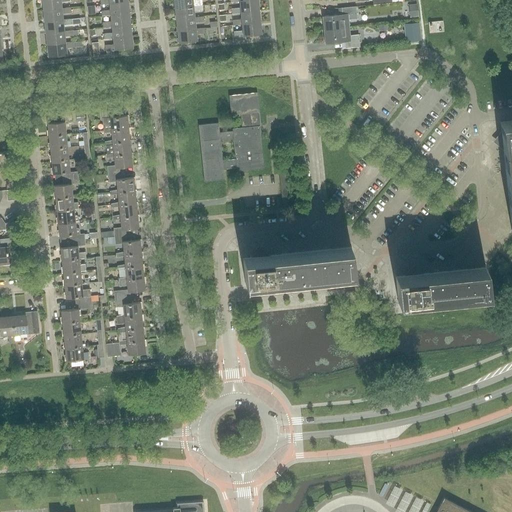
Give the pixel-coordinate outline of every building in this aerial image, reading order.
[(70,0),(42,0),(43,10),(62,8),(61,2),(70,1),(70,0)] [(259,11),(258,0),(252,0),(240,1),(240,8),(231,9),(232,14),(241,13),(259,11)] [(129,13),(128,1),(110,3),(110,4),(110,10),(101,11),(102,16),(111,15),(129,13)] [(417,4),(410,5),(411,17),(418,16),(417,4)] [(202,5),(193,6),(194,6),(175,8),(176,19),(195,17),(194,11),(203,10),(202,5)] [(322,16),(324,30),(349,27),(348,19),(357,19),(356,6),(341,8),(342,14),(322,16)] [(71,7),(62,8),(43,10),(45,22),(63,20),(63,19),(62,13),(71,12),(71,7)] [(261,22),(259,11),(241,13),(242,19),(233,20),(233,25),(242,24),(261,22)] [(131,24),(129,13),(111,15),(112,21),(103,22),(103,27),(112,27),(112,26),(131,24)] [(204,16),(195,17),(176,19),(177,31),(196,29),(195,22),(204,21),(204,16)] [(72,18),(63,19),(63,20),(45,22),(46,33),(64,31),(64,25),(73,24),(72,18)] [(428,22),(430,33),(444,31),(443,21),(428,22)] [(262,34),(261,22),(242,24),(243,31),(234,32),(234,37),(262,34)] [(132,36),(131,24),(112,26),(112,27),(113,33),(104,34),(104,39),(113,38),(132,36)] [(421,40),(420,26),(410,27),(411,41),(421,40)] [(350,35),(349,27),(324,30),(325,43),(345,41),(345,48),(360,47),(359,34),(350,35)] [(205,28),(196,29),(177,31),(179,43),(197,41),(196,34),(205,33),(205,28)] [(65,36),(74,35),(73,30),(64,31),(46,33),(47,44),(65,43),(65,42),(65,36)] [(133,48),(132,36),(113,38),(114,44),(105,45),(106,54),(114,54),(113,50),(133,48)] [(66,48),(75,47),(74,41),(65,42),(65,43),(47,44),(48,56),(67,54),(66,48)] [(224,179),(223,170),(237,168),(237,171),(264,168),(260,126),(261,125),(257,92),(229,95),(231,115),(241,114),(242,127),(232,128),(233,131),(219,132),(218,123),(198,125),(204,181),(224,179)] [(77,121),(86,120),(85,110),(76,111),(77,121)] [(129,128),(127,115),(118,116),(118,110),(102,112),(102,120),(110,119),(111,127),(111,130),(129,128)] [(48,123),(49,136),(66,134),(65,122),(73,121),(72,115),(56,116),(57,122),(48,123)] [(511,230),(511,120),(500,122),(501,131),(493,141),(503,150),(511,230)] [(130,140),(129,128),(111,130),(111,127),(103,129),(104,133),(112,132),(112,140),(113,142),(130,140)] [(67,147),(66,134),(49,136),(50,149),(67,147)] [(131,153),(130,140),(113,142),(112,140),(105,141),(105,145),(106,145),(107,154),(114,153),(114,155),(131,153)] [(69,159),(67,147),(50,149),(52,161),(69,159)] [(132,166),(131,153),(114,155),(114,153),(107,154),(106,154),(106,158),(114,157),(115,165),(107,166),(108,174),(124,172),(123,167),(132,166)] [(70,172),(69,159),(52,161),(53,174),(62,173),(63,179),(78,177),(78,171),(70,172)] [(125,178),(124,172),(108,174),(109,182),(117,181),(118,189),(118,192),(135,190),(134,177),(125,178)] [(79,183),(78,177),(63,179),(63,184),(54,185),(56,198),(73,196),(71,184),(79,183)] [(14,189),(7,190),(8,200),(17,199),(16,189),(14,189)] [(136,203),(135,190),(118,192),(118,189),(110,191),(110,195),(118,194),(119,202),(119,204),(136,203)] [(78,202),(73,202),(73,196),(56,198),(57,211),(74,209),(79,209),(78,202)] [(137,215),(136,203),(119,204),(119,202),(111,203),(111,207),(119,206),(120,215),(120,217),(137,215)] [(75,221),(74,209),(57,211),(58,223),(75,221)] [(139,228),(137,215),(120,217),(120,215),(112,216),(113,220),(121,219),(121,227),(114,228),(114,231),(114,236),(130,234),(130,229),(139,228)] [(77,234),(75,221),(58,223),(60,236),(69,235),(69,241),(85,239),(84,234),(84,233),(77,234)] [(131,240),(130,234),(114,236),(115,244),(123,243),(124,252),(124,254),(141,252),(140,239),(131,240)] [(0,246),(0,264),(10,263),(8,246),(10,246),(9,238),(0,239),(1,247),(0,246)] [(86,245),(85,239),(69,241),(70,246),(61,247),(62,260),(79,258),(79,259),(86,258),(86,252),(78,252),(78,246),(86,245)] [(354,273),(351,247),(270,255),(260,247),(252,257),(243,258),(245,284),(354,273)] [(142,265),(141,252),(124,254),(124,252),(116,253),(117,257),(124,256),(125,264),(125,266),(142,265)] [(80,264),(79,259),(79,258),(62,260),(63,273),(80,271),(86,271),(85,264),(80,264)] [(127,279),(144,277),(142,265),(125,266),(125,264),(117,265),(118,269),(119,278),(126,277),(127,279)] [(489,293),(486,267),(423,273),(413,265),(405,275),(395,276),(398,302),(489,293)] [(82,283),(80,271),(63,273),(65,285),(82,283)] [(145,290),(144,277),(127,279),(126,277),(119,278),(120,286),(127,285),(128,289),(114,291),(115,299),(131,297),(130,292),(145,290)] [(91,295),(90,289),(82,290),(82,283),(65,285),(66,298),(75,297),(76,303),(91,301),(91,295)] [(347,301),(356,300),(355,291),(346,292),(347,301)] [(131,303),(131,297),(115,299),(116,307),(123,306),(124,314),(125,317),(142,315),(140,302),(131,303)] [(92,307),(91,301),(76,303),(76,309),(61,310),(63,323),(80,321),(79,319),(88,319),(87,314),(79,315),(78,309),(92,307)] [(25,314),(13,316),(16,342),(21,342),(20,333),(27,332),(27,334),(34,334),(32,311),(25,312),(25,314)] [(143,327),(142,315),(125,317),(124,314),(117,316),(117,320),(125,319),(126,327),(126,329),(143,327)] [(16,342),(13,316),(0,317),(0,337),(2,337),(2,335),(8,334),(9,343),(16,342)] [(81,334),(80,321),(63,323),(64,335),(81,334)] [(144,340),(143,327),(126,329),(126,327),(118,328),(118,332),(126,331),(127,340),(127,342),(144,340)] [(82,346),(81,334),(64,335),(65,348),(82,346)] [(145,353),(144,340),(127,342),(127,340),(119,341),(119,345),(127,344),(128,355),(145,353)] [(89,351),(83,352),(82,346),(65,348),(67,361),(89,359),(89,351)] [(472,511),(444,497),(435,511),(472,511)] [(201,511),(201,503),(179,505),(179,507),(173,508),(173,511),(162,511),(201,511)]
